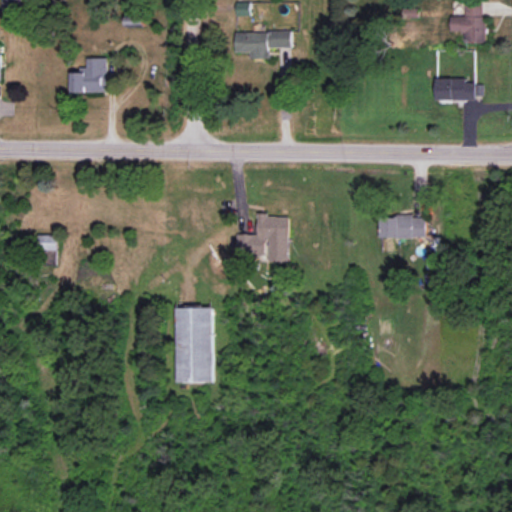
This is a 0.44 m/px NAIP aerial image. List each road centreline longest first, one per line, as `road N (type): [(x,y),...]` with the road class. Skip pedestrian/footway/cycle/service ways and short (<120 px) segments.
road 1 (tertiary): [(511,150),(0,145)]
road 2 (residential): [(193,148),(191,0)]
